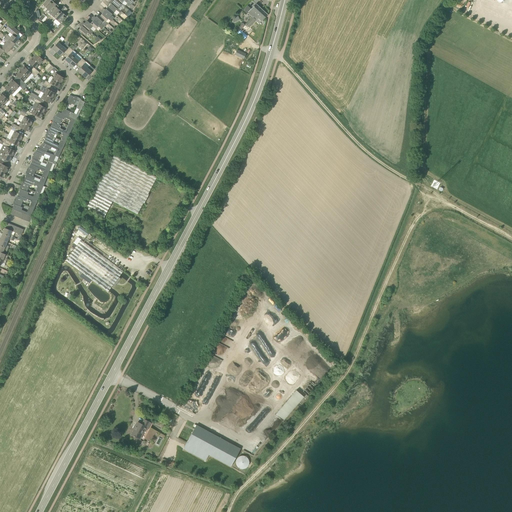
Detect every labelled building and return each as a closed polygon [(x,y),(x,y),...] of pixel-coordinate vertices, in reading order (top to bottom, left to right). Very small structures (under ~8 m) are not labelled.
[(47,9),(54,2),(51,0),(46,0),(43,5),(45,7),(43,10),(45,12),(47,9)] [(111,0),(110,1),(121,11),(122,9),(125,6),(122,4),(117,0),(114,0),(113,1),(112,0),(111,0)] [(108,7),(114,13),(116,10),(119,12),(121,11),(110,1),(108,3),(110,5),(108,7)] [(47,9),(52,13),(57,8),(58,6),(55,3),(54,2),(47,9)] [(251,9),(248,13),(252,17),(258,12),(261,9),(256,4),(251,9)] [(102,10),(113,20),(114,18),(111,15),(114,13),(108,7),(105,10),(104,8),(102,10)] [(51,15),(55,19),(62,12),(57,8),(52,13),(51,15)] [(252,17),(249,20),(246,23),(245,25),(241,29),(240,30),(244,33),(256,20),(255,20),(257,18),(258,16),(263,20),(268,15),(261,9),(258,12),(252,17)] [(111,22),(113,20),(102,10),(100,12),(102,14),(100,16),(104,20),(106,22),(108,19),(111,22)] [(55,19),(60,23),(66,16),(62,12),(55,19)] [(92,18),(103,27),(105,25),(102,23),(104,20),(100,16),(98,15),(96,17),(94,16),(92,18)] [(92,22),(90,24),(93,26),(96,29),(99,26),(102,29),(103,27),(92,18),(91,20),(93,21),(92,22)] [(83,22),(81,24),(92,33),(93,32),(93,31),(90,29),(93,26),(90,24),(87,21),(86,21),(86,22),(84,23),(83,22)] [(13,35),(16,37),(20,33),(10,24),(6,28),(6,29),(13,35)] [(79,30),(85,35),(87,32),(90,35),(92,33),(81,24),(80,26),(81,27),(79,30)] [(284,62),(284,89),(325,89),(325,92),(371,92),(371,78),(361,78),(361,65),(371,65),(371,33),(311,34),(311,53),(321,53),(321,62),(284,62)] [(6,37),(14,44),(18,40),(16,37),(13,35),(10,37),(8,35),(6,37)] [(6,37),(4,39),(7,42),(5,44),(10,49),(11,49),(14,45),(14,44),(6,37)] [(52,49),(57,52),(62,46),(60,44),(63,41),(58,38),(54,43),(56,45),(52,49)] [(61,56),(64,52),(66,54),(71,49),(65,43),(62,46),(57,52),(61,56)] [(10,49),(5,44),(3,46),(0,44),(0,47),(4,51),(6,54),(10,49)] [(71,49),(66,54),(68,56),(65,60),(69,64),(75,57),(78,54),(73,50),(76,47),(76,45),(75,44),(74,46),(71,49)] [(32,58),(40,65),(43,60),(36,54),(32,58)] [(75,57),(69,64),(73,67),(77,63),(79,65),(84,60),(82,58),(79,61),(75,57)] [(32,69),(37,75),(39,72),(36,69),(40,65),(32,58),(28,62),(34,67),(32,69)] [(84,60),(79,65),(81,67),(78,71),(82,75),(90,65),(84,60)] [(92,77),(97,71),(90,65),(82,75),(86,78),(90,75),(92,77)] [(37,75),(32,69),(30,72),(24,67),(20,71),(28,78),(32,74),(35,77),(36,76),(37,75)] [(27,85),(24,82),(28,78),(20,71),(16,75),(22,80),(20,82),(25,87),(27,85)] [(51,77),(61,83),(64,78),(56,73),(53,78),(51,76),(51,77)] [(48,82),(46,84),(50,87),(52,85),(58,88),(61,83),(51,77),(48,82)] [(25,88),(25,87),(20,82),(18,85),(12,80),(8,84),(16,91),(20,86),(23,90),(25,88)] [(55,93),(49,90),(50,87),(46,84),(44,83),(42,86),(44,87),(41,92),(44,93),(52,98),(55,93)] [(8,84),(4,88),(11,94),(9,96),(15,101),(15,100),(17,99),(14,97),(12,95),(16,91),(8,84)] [(31,94),(30,95),(35,98),(37,100),(38,97),(41,98),(49,103),(52,98),(44,93),(41,92),(38,96),(31,92),(31,93),(31,94)] [(0,100),(5,105),(7,106),(9,104),(10,102),(13,104),(15,102),(9,96),(7,99),(2,94),(0,95),(0,100)] [(61,113),(69,117),(71,112),(66,110),(68,104),(71,105),(71,104),(74,105),(75,103),(73,101),(75,97),(70,95),(61,113)] [(34,100),(33,101),(35,102),(38,103),(35,108),(43,113),(46,108),(41,106),(40,105),(41,102),(37,100),(35,98),(34,100)] [(71,112),(69,117),(76,120),(83,106),(84,103),(85,102),(83,101),(82,101),(80,100),(78,104),(75,103),(74,105),(77,106),(76,108),(79,109),(76,115),(74,113),(71,112)] [(32,113),(40,119),(43,113),(35,108),(32,113)] [(21,115),(18,120),(22,122),(30,126),(33,121),(27,118),(28,115),(26,113),(21,111),(21,112),(20,114),(21,115)] [(65,118),(70,120),(68,125),(73,128),(76,120),(69,117),(61,113),(58,111),(54,119),(61,122),(62,119),(64,120),(65,118)] [(54,119),(52,124),(51,126),(69,135),(73,128),(68,125),(65,131),(60,128),(61,126),(59,125),(61,122),(54,119)] [(22,122),(19,127),(18,129),(18,130),(20,131),(21,128),(28,131),(30,126),(22,122)] [(12,136),(21,141),(23,136),(17,132),(18,130),(18,129),(15,128),(13,127),(11,126),(10,129),(14,131),(12,136)] [(50,129),(47,134),(51,136),(54,137),(55,134),(57,135),(58,132),(63,135),(61,140),(66,142),(69,135),(51,126),(50,129)] [(45,139),(44,141),(62,150),(66,142),(61,140),(58,145),(53,143),(54,141),(52,140),(54,137),(51,136),(47,134),(45,139)] [(3,138),(1,141),(3,142),(10,145),(11,143),(18,146),(21,141),(12,136),(10,139),(7,138),(6,140),(3,138)] [(3,142),(1,141),(0,142),(0,143),(3,145),(0,150),(13,157),(15,151),(8,148),(10,145),(3,142)] [(44,141),(40,149),(46,152),(48,148),(50,149),(51,147),(56,149),(54,155),(56,156),(59,157),(62,150),(44,141)] [(36,151),(34,156),(41,158),(42,155),(44,156),(45,154),(50,156),(48,161),(53,163),(55,164),(56,165),(57,162),(54,161),(54,160),(56,156),(54,155),(53,155),(46,152),(40,149),(37,148),(36,151)] [(0,159),(2,161),(0,160),(1,157),(10,162),(13,157),(0,150),(0,159)] [(113,201),(137,214),(143,203),(144,203),(149,195),(148,194),(157,177),(114,155),(94,192),(85,208),(104,218),(113,201)] [(32,161),(31,163),(50,171),(50,169),(52,166),(54,167),(55,164),(53,163),(48,161),(46,166),(46,167),(40,165),(41,163),(41,162),(39,161),(41,158),(34,156),(33,158),(32,161)] [(0,159),(0,169),(6,173),(9,168),(1,163),(2,161),(0,159)] [(32,172),(34,174),(36,171),(37,171),(38,169),(44,171),(42,177),(47,179),(50,171),(31,163),(29,168),(33,170),(32,172)] [(34,174),(32,172),(31,175),(27,174),(25,178),(43,186),(47,179),(42,177),(39,182),(34,180),(35,177),(33,176),(34,174)] [(23,181),(23,183),(27,185),(26,188),(28,189),(29,186),(31,186),(32,185),(32,184),(38,186),(35,192),(40,194),(42,194),(43,192),(41,191),(43,186),(25,178),(24,181),(23,181)] [(20,189),(19,191),(18,193),(37,201),(40,194),(35,192),(33,197),(28,195),(29,192),(27,192),(28,189),(26,188),(24,190),(20,189)] [(16,198),(15,201),(19,203),(22,204),(23,201),(25,202),(26,199),(31,201),(29,207),(34,209),(36,205),(37,201),(18,193),(17,196),(16,198)] [(12,208),(12,209),(13,209),(15,210),(18,211),(21,212),(24,214),(27,215),(29,216),(31,216),(32,214),(34,210),(34,209),(29,207),(28,209),(28,211),(27,212),(24,211),(22,210),(22,209),(22,208),(23,207),(21,207),(22,204),(19,203),(15,201),(14,204),(13,206),(13,207),(12,208)] [(79,228),(76,225),(69,234),(73,236),(79,228)] [(15,232),(13,231),(10,230),(8,229),(5,228),(2,234),(13,238),(13,237),(15,232)] [(0,239),(7,242),(8,239),(12,240),(13,238),(2,234),(0,239)] [(0,239),(0,245),(8,249),(9,246),(6,245),(7,242),(0,239)] [(123,271),(81,240),(66,261),(108,292),(112,286),(114,287),(121,279),(119,277),(123,271)] [(0,252),(3,253),(4,250),(7,252),(8,249),(0,245),(0,252)] [(0,258),(6,261),(8,261),(9,259),(7,259),(4,257),(5,254),(3,253),(0,252),(0,258)] [(284,420),(304,396),(296,390),(276,413),(284,420)] [(147,430),(151,423),(144,419),(142,424),(138,422),(131,435),(140,439),(142,435),(141,435),(144,428),(147,430)] [(240,449),(196,425),(183,449),(188,451),(205,461),(209,455),(231,466),(240,449)] [(236,461),(236,462),(236,463),(236,464),(236,465),(237,465),(237,466),(237,467),(238,467),(239,468),(240,468),(241,469),(242,469),(243,469),(244,469),(245,468),(246,468),(247,467),(248,467),(248,466),(249,465),(249,464),(249,463),(249,462),(249,461),(249,460),(249,459),(248,459),(248,458),(247,457),(246,456),(245,456),(244,455),(243,455),(242,455),(241,455),(240,456),(239,456),(238,457),(237,458),(236,459),(236,460),(236,461)]
